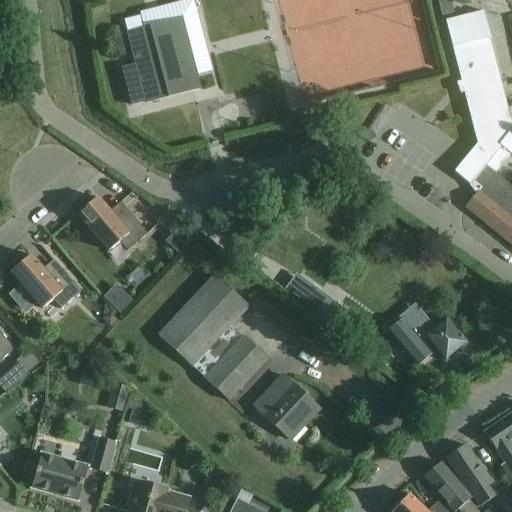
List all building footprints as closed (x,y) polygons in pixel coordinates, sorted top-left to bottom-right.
[(511,188),(495,175),(511,155),(511,156),(511,130),(510,133),(504,128),(506,125),(505,122),(509,116),(503,113),(502,109),(505,104),(500,100),(499,97),(502,91),(497,88),(496,85),(500,84),(488,41),(491,40),(484,12),(446,22),(453,49),(462,83),(465,94),(478,145),(455,173),(471,186),(474,182),(482,189),(466,208),(511,245),(511,188)] [(131,107),(146,103),(146,105),(200,91),(181,20),(162,25),(149,28),(128,34),(132,51),(136,65),(122,69),(127,90),(131,107)] [(365,130),(361,139),(370,144),(374,135),(365,130)] [(97,199),(94,202),(93,201),(92,201),(90,200),(89,200),(88,199),(86,200),(85,200),(84,201),(82,201),(81,202),(81,203),(80,205),(80,206),(80,207),(80,209),(80,210),(81,212),(82,213),(78,216),(109,253),(120,243),(128,253),(148,235),(141,227),(128,212),(117,222),(97,199)] [(195,239),(184,230),(180,234),(180,244),(186,249),(195,239)] [(31,257),(27,260),(26,259),(25,258),(24,258),(22,257),(21,257),(20,257),(18,258),(17,258),(16,259),(15,260),(14,261),(14,262),(13,264),(13,265),(13,267),(14,268),(14,269),(15,270),(11,274),(24,289),(43,310),(53,301),(61,310),(81,293),(74,285),(61,270),(50,279),(31,257)] [(248,309),(230,292),(215,278),(160,337),(193,368),(231,327),(248,309)] [(316,290),(305,304),(331,323),(342,308),(316,290)] [(110,329),(120,321),(110,310),(101,318),(110,329)] [(445,363),(468,345),(447,319),(436,329),(426,318),(409,331),(400,322),(388,331),(418,365),(436,351),(445,363)] [(229,403),(268,362),(231,327),(193,368),(229,403)] [(0,363),(15,350),(0,333),(0,363)] [(27,374),(39,363),(29,351),(16,362),(27,374)] [(284,377),(269,394),(255,408),(290,441),(319,410),(284,377)] [(129,388),(114,385),(107,408),(122,413),(129,388)] [(511,415),(484,434),(496,452),(505,466),(502,468),(511,483),(511,415)] [(107,475),(115,444),(100,440),(91,471),(107,475)] [(498,495),(465,447),(447,460),(480,508),(498,495)] [(42,455),(37,471),(32,490),(78,503),(88,468),(42,455)] [(472,500),(441,464),(424,478),(452,511),(457,511),(458,511),(477,511),(469,502),(472,500)] [(205,485),(224,491),(229,475),(209,470),(205,485)] [(128,509),(131,509),(130,511),(186,511),(190,500),(167,494),(167,492),(135,483),(128,509)] [(426,511),(409,496),(393,511),(426,511)] [(260,511),(237,500),(231,511),(260,511)]
